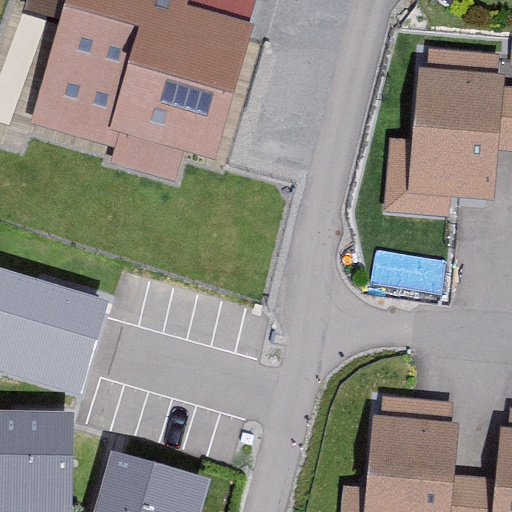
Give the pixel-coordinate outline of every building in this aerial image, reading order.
[(265,0),(63,0),(31,117),(117,140),(112,160),(176,177),(184,147),(223,157),(265,0)] [(509,51),(425,44),(418,134),(390,131),(384,206),(451,212),(453,193),(497,197),(500,150),(506,81),(509,51)] [(511,81),(506,81),(500,150),(511,151),(511,81)] [(0,262),(0,369),(84,397),(116,300),(0,262)] [(73,406),(0,404),(0,507),(72,509),(73,406)] [(469,414),(375,405),(365,511),(511,511),(511,418),(508,418),(503,473),(464,470),(469,414)] [(199,511),(212,468),(113,440),(92,511),(199,511)]
